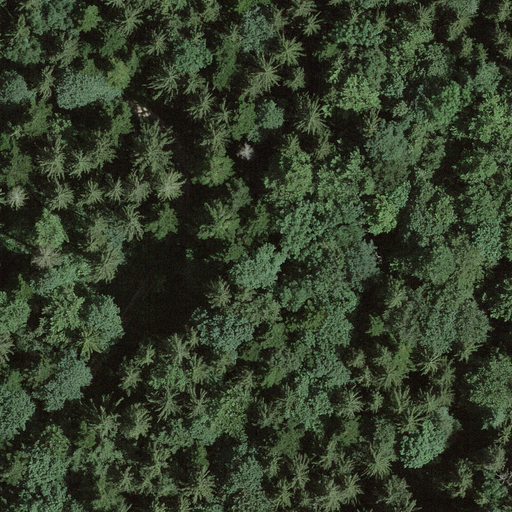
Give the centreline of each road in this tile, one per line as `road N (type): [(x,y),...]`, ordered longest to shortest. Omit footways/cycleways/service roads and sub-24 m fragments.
road 1 (track): [(188,160),(183,209),(150,279),(0,497)]
road 2 (track): [(0,111),(60,99),(131,107),(165,123),(188,160)]
